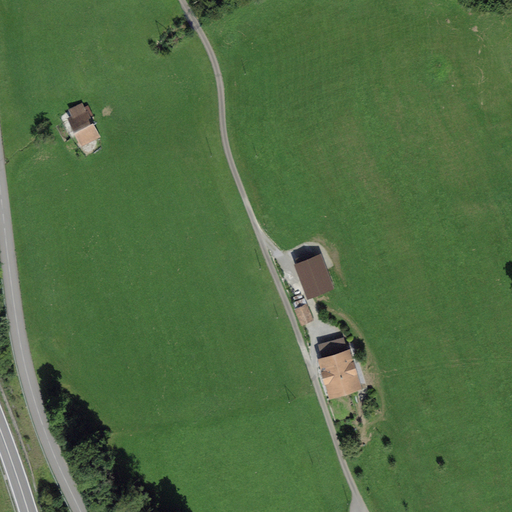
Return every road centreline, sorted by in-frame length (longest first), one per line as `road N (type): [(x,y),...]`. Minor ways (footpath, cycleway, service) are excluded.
road 1 (residential): [(181,0),(205,36),(222,124),(277,283),(370,511)]
road 2 (tertiary): [(80,511),(30,387),(0,187)]
